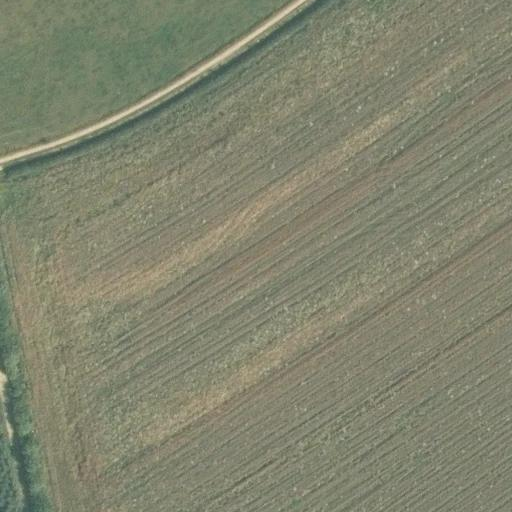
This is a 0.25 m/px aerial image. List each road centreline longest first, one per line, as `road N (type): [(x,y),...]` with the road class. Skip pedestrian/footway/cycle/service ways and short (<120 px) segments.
road 1 (track): [(305,0),(95,132),(0,164)]
road 2 (track): [(0,369),(27,511)]
